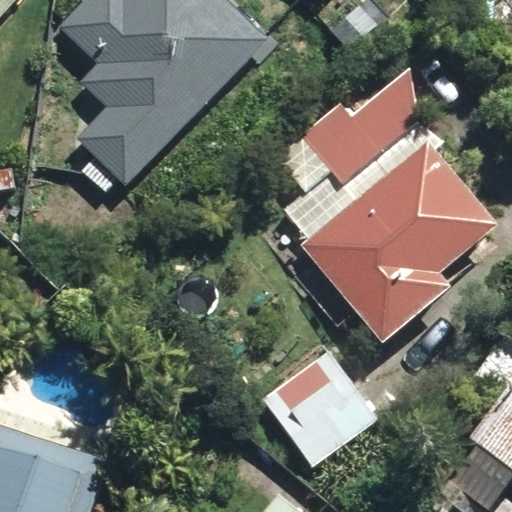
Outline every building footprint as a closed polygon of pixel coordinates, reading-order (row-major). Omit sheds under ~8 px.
[(0,0),(0,13),(11,0),(0,0)] [(80,169),(103,190),(116,176),(124,185),(264,39),(223,0),(84,0),(58,27),(97,63),(78,82),(105,108),(74,138),(94,156),(80,169)] [(328,30),(347,51),(375,24),(355,2),(328,30)] [(343,184),(416,122),(408,71),(351,119),(339,106),(302,136),(343,184)] [(301,244),(382,343),(448,288),(437,275),(497,226),(427,141),(301,244)] [(149,313),(173,338),(197,316),(173,291),(149,313)] [(255,403),(306,477),(379,426),(327,351),(255,403)] [(486,511),(511,479),(511,380),(469,438),(440,476),(486,511)] [(0,511),(85,511),(103,463),(0,427),(0,511)] [(260,511),(300,511),(276,492),(260,511)]
